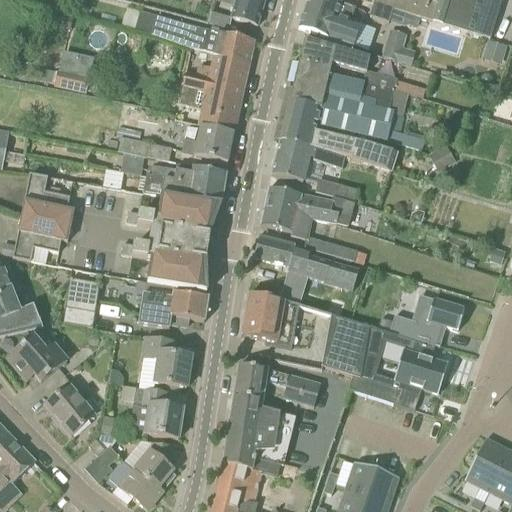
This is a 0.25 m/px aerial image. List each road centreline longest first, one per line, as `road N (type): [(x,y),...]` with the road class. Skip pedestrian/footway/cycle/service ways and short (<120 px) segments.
road 1 (tertiary): [(188,511),(230,253),(241,234),(288,0)]
road 2 (residential): [(103,511),(0,408)]
